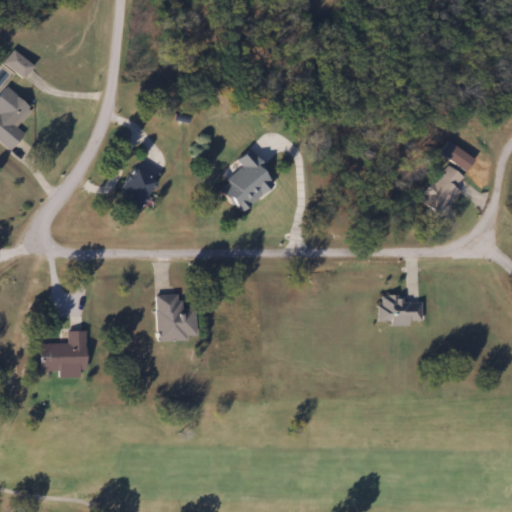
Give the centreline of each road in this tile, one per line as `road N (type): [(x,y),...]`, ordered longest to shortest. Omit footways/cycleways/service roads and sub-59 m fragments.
road 1 (residential): [(511,143),(485,223),(456,245),(422,252),(71,243)]
road 2 (residential): [(71,243),(54,239),(52,213),(110,124),(126,0)]
